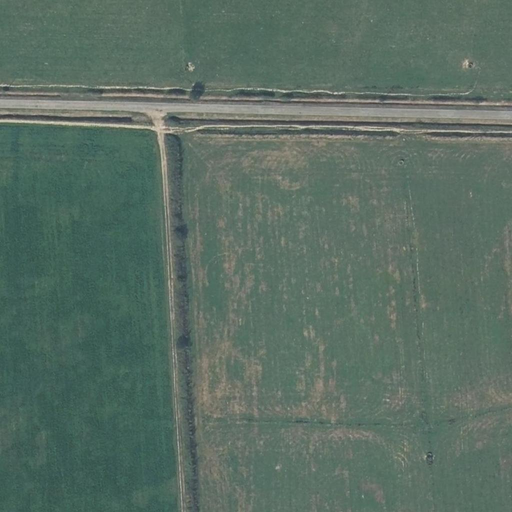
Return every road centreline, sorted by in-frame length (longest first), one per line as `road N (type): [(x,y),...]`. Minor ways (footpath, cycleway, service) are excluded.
road 1 (unclassified): [(511,115),(0,102)]
road 2 (track): [(157,106),(182,511)]
